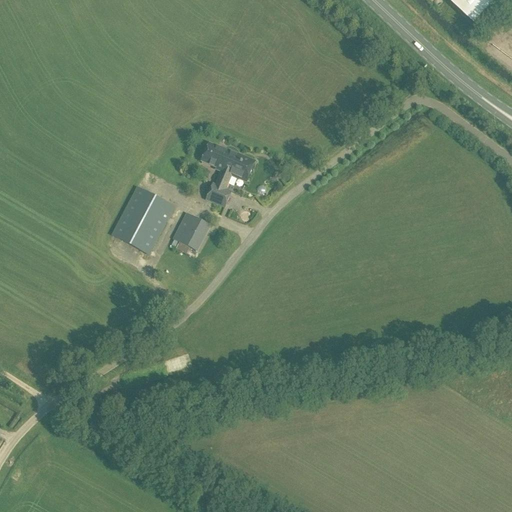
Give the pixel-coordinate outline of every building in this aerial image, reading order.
[(450,0),(449,2),(473,25),(496,0),(450,0)] [(255,162),(228,151),(226,150),(226,151),(209,144),(201,162),(218,169),(217,171),(221,172),(215,186),(213,185),(207,201),(225,208),(232,193),(226,190),(226,189),(225,189),(230,176),(247,183),(255,162)] [(149,256),(175,208),(137,189),(112,236),(149,256)] [(240,214),(237,220),(247,224),(250,218),(240,214)] [(196,252),(209,226),(187,215),(173,240),(179,243),(176,250),(186,255),(190,249),(196,252)] [(167,229),(164,237),(169,239),(172,231),(167,229)] [(179,360),(183,375),(196,371),(191,356),(179,360)] [(19,504),(26,507),(29,502),(22,498),(19,504)]
